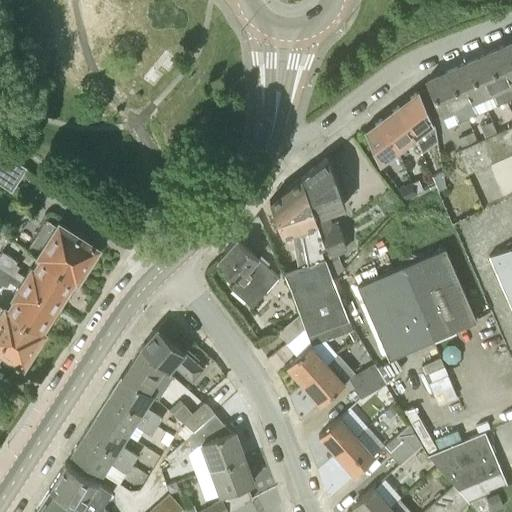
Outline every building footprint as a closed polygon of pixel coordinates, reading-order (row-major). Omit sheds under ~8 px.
[(486,53),(507,100),(511,97),(511,89),(509,82),(511,80),(511,60),(505,44),(486,53)] [(465,62),(480,95),(490,91),(496,105),(507,100),(486,53),(465,62)] [(465,62),(446,70),(467,117),(477,113),(471,99),(480,95),(465,62)] [(467,117),(446,70),(426,79),(440,112),(449,108),(455,122),(467,117)] [(417,88),(416,89),(409,95),(399,102),(416,140),(434,126),(417,88)] [(382,115),(398,153),(416,140),(399,102),(398,103),(391,108),(382,115)] [(363,129),(370,144),(373,152),(380,167),(398,153),(382,115),(381,116),(374,121),(363,129)] [(511,149),(511,125),(503,130),(511,149)] [(511,153),(511,149),(503,130),(492,135),(502,158),(511,153)] [(477,141),(472,131),(457,137),(462,148),(470,145),(477,141)] [(491,163),(502,158),(492,135),(480,140),(491,163)] [(491,163),(480,140),(477,141),(470,145),(480,167),(491,163)] [(457,150),(467,173),(480,167),(470,145),(462,148),(457,150)] [(0,149),(0,183),(12,191),(27,167),(0,149)] [(301,176),(328,254),(324,255),(333,278),(343,266),(336,251),(346,248),(338,224),(331,227),(326,212),(344,205),(327,156),(301,176)] [(446,186),(443,171),(433,175),(439,189),(446,186)] [(306,333),(307,332),(347,318),(348,318),(333,278),(324,255),(328,254),(301,176),(269,200),(282,234),(302,226),(307,263),(285,272),(300,313),(306,333)] [(415,193),(422,190),(418,180),(411,183),(415,193)] [(409,196),(415,193),(411,183),(405,186),(409,196)] [(404,204),(391,186),(380,196),(395,212),(404,204)] [(40,256),(39,257),(73,279),(74,278),(77,280),(99,246),(86,238),(72,229),(71,229),(58,221),(56,225),(46,219),(28,248),(40,256)] [(252,305),(259,297),(265,290),(278,276),(235,238),(217,259),(237,277),(230,286),(252,305)] [(511,245),(489,256),(511,308),(511,245)] [(400,265),(432,339),(476,320),(444,246),(400,265)] [(73,279),(39,257),(33,267),(31,265),(25,275),(16,270),(19,265),(15,262),(17,259),(2,250),(0,253),(0,266),(58,304),(65,293),(64,293),(73,279)] [(432,339),(400,265),(356,284),(389,358),(432,339)] [(58,304),(0,266),(0,285),(2,282),(6,285),(10,280),(18,286),(12,296),(14,297),(7,307),(41,329),(42,329),(51,314),(58,304)] [(45,331),(42,329),(41,329),(7,307),(0,302),(0,350),(10,357),(10,356),(23,365),(45,331)] [(304,325),(300,313),(278,331),(286,341),(304,325)] [(352,330),(347,318),(307,332),(311,344),(352,330)] [(161,364),(164,366),(169,371),(175,364),(192,379),(202,367),(195,361),(197,358),(175,339),(173,342),(156,328),(140,346),(161,364)] [(353,341),(359,336),(355,329),(352,330),(349,331),(353,341)] [(302,384),(327,363),(310,343),(285,365),(302,384)] [(164,366),(161,364),(140,346),(122,375),(148,391),(164,366)] [(354,388),(380,373),(374,362),(348,377),(354,388)] [(344,382),(327,363),(302,384),(319,404),(344,382)] [(380,373),(354,388),(360,398),(386,383),(380,373)] [(121,374),(108,395),(156,425),(162,415),(145,404),(152,394),(148,391),(122,375),(121,374)] [(435,379),(440,399),(458,395),(453,374),(435,379)] [(156,425),(108,395),(96,413),(126,433),(133,422),(151,433),(156,425)] [(194,432),(215,413),(205,401),(192,412),(184,402),(181,405),(177,400),(169,409),(182,421),(184,419),(194,432)] [(398,410),(393,404),(384,411),(390,417),(398,410)] [(126,433),(96,413),(84,432),(131,463),(138,453),(120,442),(126,433)] [(212,467),(244,456),(235,431),(231,432),(215,413),(194,432),(167,456),(171,469),(194,448),(202,471),(212,467)] [(336,454),(357,435),(340,415),(318,434),(336,454)] [(391,455),(415,433),(409,422),(383,446),(391,455)] [(173,435),(166,430),(160,440),(167,445),(173,435)] [(428,456),(453,483),(458,489),(501,471),(484,431),(428,455),(428,456)] [(131,463),(84,432),(71,452),(101,471),(108,461),(126,472),(131,463)] [(415,433),(391,455),(399,464),(421,443),(415,433)] [(375,454),(357,435),(336,454),(353,474),(375,454)] [(244,456),(212,467),(222,494),(223,493),(225,498),(198,511),(225,511),(252,498),(247,485),(254,482),(244,456)] [(65,461),(49,487),(84,511),(103,511),(100,507),(110,492),(65,461)] [(511,511),(511,481),(467,500),(469,501),(478,511),(511,511)] [(438,511),(461,492),(458,489),(453,483),(420,511),(438,511)] [(351,505),(357,511),(383,511),(390,506),(372,486),(351,505)] [(84,511),(49,487),(33,511),(34,511),(84,511)] [(456,511),(469,501),(467,500),(461,492),(438,511),(456,511)] [(168,494),(158,503),(166,511),(180,511),(183,509),(168,494)] [(413,511),(400,497),(390,506),(383,511),(413,511)] [(166,511),(158,503),(150,511),(166,511)]
